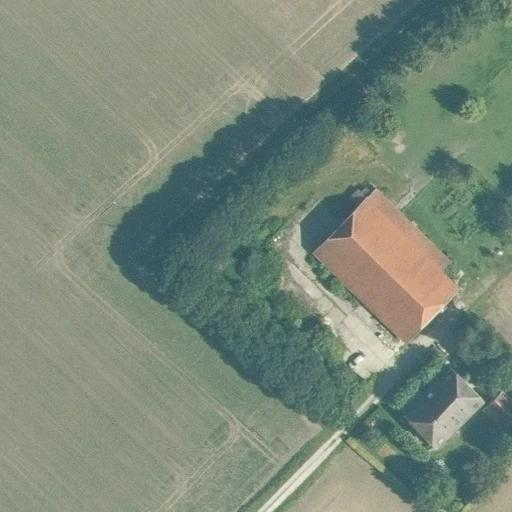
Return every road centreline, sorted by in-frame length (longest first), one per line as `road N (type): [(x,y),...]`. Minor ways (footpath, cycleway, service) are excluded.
road 1 (track): [(378,387),(511,250)]
road 2 (unclassified): [(259,511),(378,387)]
